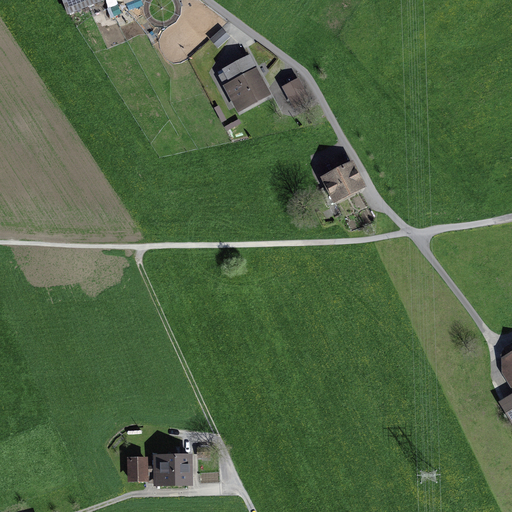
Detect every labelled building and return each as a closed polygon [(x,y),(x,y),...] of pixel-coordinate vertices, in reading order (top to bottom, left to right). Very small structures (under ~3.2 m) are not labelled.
[(106,0),(61,0),(68,15),(106,0)] [(223,29),(210,40),(218,49),(230,38),(223,29)] [(250,56),(223,70),(224,73),(219,76),(224,85),(223,86),(238,113),(272,95),(250,56)] [(298,78),(282,87),(295,109),(312,101),(298,78)] [(353,161),(321,177),(334,205),(367,188),(353,161)] [(511,343),(504,348),(507,352),(501,356),(502,358),(502,373),(511,390),(511,394),(498,402),(511,424),(511,343)] [(192,454),(153,455),(153,471),(154,482),(154,487),(193,485),(192,454)] [(148,457),(127,458),(128,483),(149,482),(154,482),(153,471),(149,471),(148,457)]
